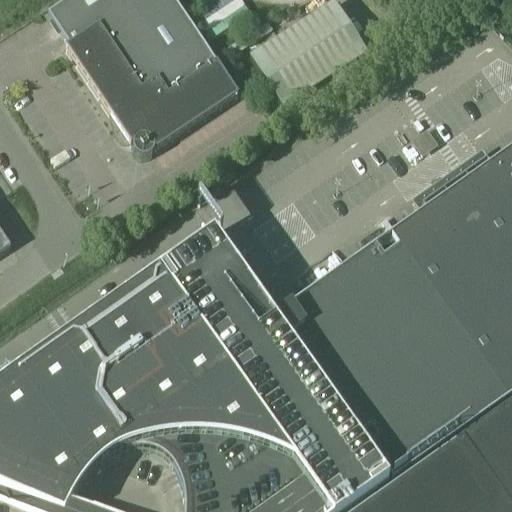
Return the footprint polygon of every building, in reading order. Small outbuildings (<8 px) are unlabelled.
[(64,54),(107,119),(128,151),(129,152),(130,151),(131,152),(131,154),(131,156),(131,158),(132,160),(133,161),(134,163),(136,164),(138,165),(140,165),(141,165),(143,165),(145,165),(147,164),(149,163),(150,162),(151,160),(152,158),(153,157),(154,156),(155,157),(236,103),(167,0),(76,0),(46,20),(67,52),(64,54)] [(366,66),(332,14),(296,37),(248,68),(282,120),(366,66)] [(511,403),(511,155),(487,174),(483,169),(479,163),(414,209),(417,214),(422,220),(274,325),(289,346),(390,490),(511,403)] [(0,260),(8,255),(0,242),(0,260)] [(355,511),(386,491),(272,329),(255,306),(211,244),(209,245),(176,269),(13,384),(5,373),(0,376),(0,502),(22,511),(68,511),(73,503),(79,494),(89,483),(94,478),(99,473),(100,473),(106,468),(113,464),(119,461),(126,458),(133,456),(140,456),(148,456),(155,459),(162,462),(167,467),(172,473),(176,480),(179,487),(182,501),(183,509),(183,511),(355,511)] [(242,264),(234,270),(242,282),(250,276),(242,264)] [(257,286),(250,291),(258,303),(266,298),(257,286)] [(511,511),(511,408),(365,511),(511,511)]
